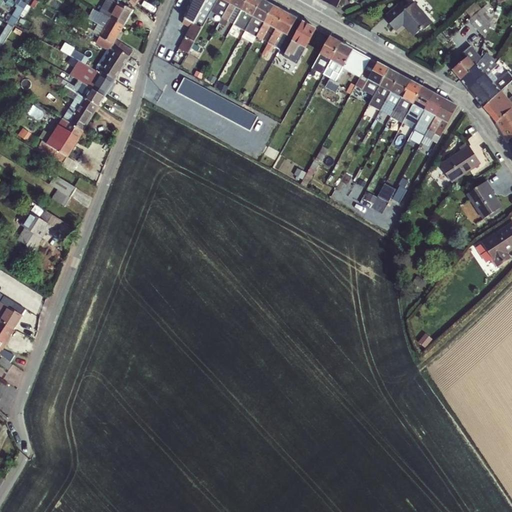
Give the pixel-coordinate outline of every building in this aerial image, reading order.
[(21,0),(20,0),(9,21),(4,18),(0,25),(0,46),(3,48),(27,3),(21,0)] [(122,9),(125,3),(120,0),(119,0),(112,0),(103,17),(113,23),(126,31),(135,16),(122,9)] [(127,0),(126,4),(136,10),(142,0),(127,0)] [(211,13),(217,0),(191,0),(185,19),(183,19),(180,27),(187,31),(178,49),(188,54),(211,13)] [(221,18),(231,0),(217,0),(211,13),(221,18)] [(234,25),(247,0),(231,0),(221,18),(218,23),(225,27),(228,22),(234,25)] [(247,0),(234,25),(245,31),(262,0),(247,0)] [(262,0),(245,31),(256,37),(274,7),(262,0)] [(320,0),(336,9),(341,0),(320,0)] [(399,3),(386,15),(392,22),(389,25),(396,32),(403,26),(413,37),(422,29),(424,31),(433,23),(414,2),(405,10),(399,3)] [(467,11),(472,17),(482,7),(478,2),(467,11)] [(472,15),(482,36),(493,31),(489,23),(498,19),(492,5),(472,15)] [(267,44),(284,12),(274,7),(256,37),(267,44)] [(285,53),(302,22),(296,19),(284,12),(267,44),(261,55),(266,58),(269,53),(271,54),(275,48),(285,53)] [(302,22),(285,53),(284,58),(297,65),(316,29),(302,22)] [(126,31),(113,23),(102,42),(115,50),(120,52),(124,55),(123,56),(131,62),(135,56),(118,45),(126,31)] [(323,75),(341,43),(329,37),(312,69),(323,75)] [(115,50),(102,42),(98,49),(111,56),(115,50)] [(341,43),(323,75),(336,82),(343,70),(353,50),(341,43)] [(461,81),(481,58),(471,45),(462,53),(465,58),(452,70),(461,81)] [(115,50),(111,56),(106,64),(110,67),(120,52),(115,50)] [(353,50),(343,70),(359,78),(370,59),(353,50)] [(116,86),(131,62),(123,56),(124,55),(120,52),(110,67),(103,78),(116,86)] [(481,58),(461,81),(468,90),(491,71),(494,69),(484,57),(481,58)] [(370,59),(359,78),(355,86),(350,83),(345,92),(369,106),(372,102),(389,69),(370,59)] [(93,74),(86,70),(83,68),(81,72),(84,74),(85,73),(88,75),(84,82),(70,74),(67,79),(84,89),(100,98),(106,102),(116,86),(103,78),(102,80),(97,76),(93,74)] [(389,69),(372,102),(382,108),(400,75),(389,69)] [(491,71),(468,90),(483,108),(501,91),(511,80),(511,76),(507,71),(497,80),(491,71)] [(400,75),(382,108),(380,112),(391,118),(411,81),(400,75)] [(259,117),(185,78),(177,93),(251,132),(259,117)] [(411,81),(391,118),(402,124),(405,119),(422,87),(411,81)] [(422,87),(405,119),(413,122),(416,115),(420,118),(434,94),(422,87)] [(100,98),(84,89),(80,95),(69,89),(68,92),(71,94),(100,112),(106,102),(100,98)] [(497,124),(511,108),(511,105),(501,91),(483,108),(497,124)] [(67,99),(76,105),(64,124),(64,125),(84,137),(100,112),(71,94),(67,99)] [(434,94),(420,118),(417,124),(428,131),(446,100),(434,94)] [(446,100),(428,131),(426,135),(432,138),(435,135),(440,138),(458,107),(446,100)] [(511,108),(497,124),(508,142),(511,137),(511,108)] [(65,168),(84,137),(64,125),(49,149),(46,147),(42,153),(65,168)] [(439,165),(452,184),(481,164),(469,145),(439,165)] [(401,202),(412,181),(404,177),(394,199),(401,202)] [(494,192),(488,181),(466,195),(483,220),(502,208),(493,193),(494,192)] [(391,202),(398,187),(385,182),(379,197),(391,202)] [(59,197),(72,205),(77,196),(57,183),(51,191),(59,197)] [(66,214),(72,205),(59,197),(53,206),(66,214)] [(68,230),(50,219),(45,228),(32,220),(24,232),(29,235),(21,248),(29,252),(28,254),(36,259),(48,240),(52,243),(57,236),(62,239),(68,230)] [(511,251),(511,221),(481,242),(497,268),(511,259),(508,254),(511,251)] [(0,321),(3,323),(1,326),(15,334),(27,314),(7,301),(0,311),(0,321)] [(1,326),(0,328),(0,341),(8,346),(15,334),(1,326)] [(0,341),(0,357),(0,358),(0,359),(4,362),(13,368),(16,362),(3,353),(8,346),(0,341)] [(13,368),(4,362),(1,368),(12,375),(15,369),(13,368)]
